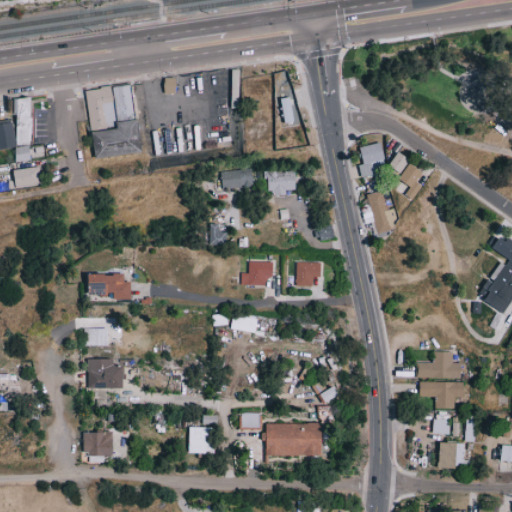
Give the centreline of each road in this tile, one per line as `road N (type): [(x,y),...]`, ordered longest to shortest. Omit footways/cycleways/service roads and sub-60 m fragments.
road 1 (residential): [(0,482),(511,489)]
road 2 (secondary): [(380,489),(373,345),(329,130)]
road 3 (secondary): [(316,13),(0,59)]
road 4 (residential): [(511,209),(398,128),(374,122),(329,130)]
road 5 (secondary): [(318,40),(511,10)]
road 6 (secondary): [(148,66),(318,40)]
